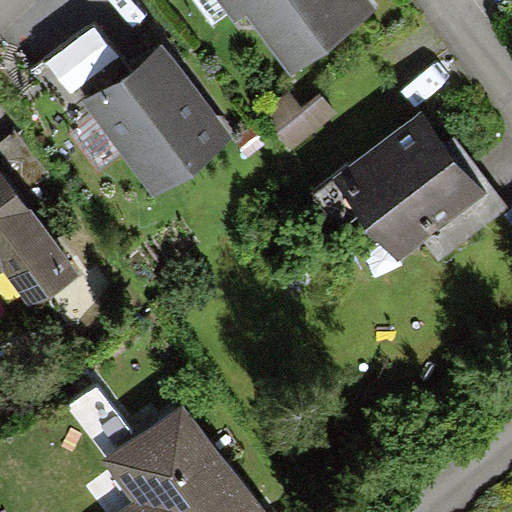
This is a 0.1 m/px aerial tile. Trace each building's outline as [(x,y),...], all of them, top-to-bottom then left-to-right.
[(215,0),(229,19),(243,9),(289,75),(376,13),(367,0),(215,0)] [(127,73),(90,28),(38,70),(79,121),(93,110),(160,194),(235,134),(163,45),(127,73)] [(449,143),(427,114),(339,182),(400,261),(427,240),(440,257),(506,207),(454,139),(449,143)] [(0,271),(4,269),(33,306),(76,271),(18,197),(48,174),(15,131),(0,142),(0,271)] [(261,511),(177,389),(94,447),(126,493),(98,511),(261,511)]
